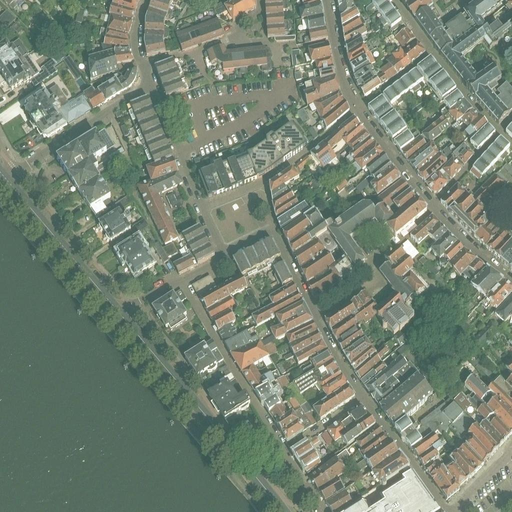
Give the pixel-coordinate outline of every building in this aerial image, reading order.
[(9,7),(13,10),(17,6),(15,4),(19,0),(2,0),(10,7),(9,7)] [(136,0),(113,0),(113,4),(135,12),(139,0),(136,0)] [(169,10),(169,8),(170,6),(170,5),(158,0),(152,0),(149,9),(171,16),(172,13),(171,11),(169,10)] [(240,8),(241,8),(236,0),(234,1),(227,5),(221,8),(215,12),(218,17),(227,12),(233,22),(244,15),(240,8)] [(236,0),(241,8),(240,8),(244,15),(255,9),(254,0),(236,0)] [(311,0),(303,3),(305,9),(321,4),(319,0),(311,0)] [(353,0),(336,0),(338,8),(352,1),(353,0)] [(367,13),(375,8),(379,12),(388,5),(384,0),(377,0),(372,4),(366,8),(366,11),(367,13)] [(413,0),(406,7),(412,16),(414,19),(415,19),(414,18),(415,17),(416,18),(432,6),(429,0),(428,0),(413,0)] [(511,22),(511,24),(507,27),(503,30),(498,23),(488,31),(483,24),(482,21),(497,10),(491,0),(481,0),(470,9),(467,6),(463,10),(466,13),(443,30),(429,40),(440,56),(466,87),(475,99),(475,98),(498,125),(509,115),(511,111),(511,92),(506,86),(499,92),(497,89),(498,88),(495,84),(501,80),(493,70),(495,69),(496,67),(494,65),(493,65),(492,66),(491,67),(492,69),(477,79),(461,58),(483,41),(489,50),(503,39),(502,36),(511,29),(511,30),(511,22)] [(338,8),(340,18),(354,10),(352,1),(338,8)] [(132,21),(135,12),(113,4),(109,16),(111,16),(111,17),(132,21)] [(265,6),(266,16),(283,15),(283,10),(287,10),(289,8),(288,4),(265,6)] [(301,20),(307,19),(323,17),(321,4),(305,9),(299,11),(301,20)] [(379,12),(382,17),(378,20),(381,23),(394,13),(388,5),(379,12)] [(441,19),(432,6),(416,18),(415,17),(414,18),(415,19),(414,19),(429,40),(443,30),(437,22),(441,19)] [(149,9),(146,18),(145,21),(164,24),(166,20),(168,21),(170,20),(171,16),(149,9)] [(340,18),(341,27),(359,17),(355,10),(354,10),(340,18)] [(0,24),(5,30),(15,20),(6,11),(0,17),(0,24)] [(502,20),(507,27),(511,24),(511,22),(511,12),(509,15),(508,15),(502,20)] [(393,27),(397,24),(401,21),(394,13),(381,23),(384,26),(387,24),(391,29),(393,27)] [(365,14),(359,17),(341,27),(343,36),(362,26),(370,22),(365,14)] [(266,16),(267,28),(290,26),(290,23),(288,21),(284,21),(283,15),(266,16)] [(104,22),(109,23),(130,29),(132,21),(111,17),(111,16),(110,17),(106,16),(104,22)] [(224,37),(220,28),(218,21),(220,20),(218,17),(217,16),(210,19),(208,18),(206,19),(214,40),(224,37)] [(307,19),(308,31),(325,28),(323,17),(307,19)] [(204,44),(206,43),(214,40),(206,19),(201,20),(201,22),(202,26),(198,28),(204,44)] [(62,21),(52,30),(58,35),(67,26),(63,21),(63,22),(62,21)] [(164,29),(164,24),(145,21),(145,32),(168,33),(168,30),(167,29),(164,29)] [(109,23),(107,30),(128,35),(130,29),(109,23)] [(13,29),(18,35),(23,30),(18,24),(13,29)] [(188,25),(185,26),(194,48),(204,44),(198,28),(192,30),(190,26),(188,25)] [(182,34),(176,36),(182,52),(194,48),(185,26),(181,28),(181,29),(182,34)] [(267,28),(267,39),(274,39),(279,38),(284,38),(285,38),(285,32),(289,31),(290,30),(290,26),(267,28)] [(343,36),(344,43),(359,38),(367,33),(362,26),(343,36)] [(304,40),(305,44),(327,40),(325,28),(308,31),(309,37),(305,39),(304,40)] [(106,38),(105,39),(128,42),(128,35),(107,30),(101,29),(100,36),(106,38)] [(37,36),(47,46),(58,36),(57,36),(58,35),(52,30),(52,31),(47,36),(42,31),(37,36)] [(403,49),(414,40),(407,30),(403,32),(399,35),(396,37),(395,38),(403,49)] [(168,37),(168,35),(168,33),(145,32),(144,44),(163,43),(163,39),(167,39),(168,37)] [(344,43),(346,53),(366,42),(368,41),(367,39),(362,42),(359,38),(344,43)] [(105,39),(104,45),(104,46),(107,47),(129,47),(128,42),(105,39)] [(346,53),(350,66),(364,57),(367,54),(370,53),(374,51),(371,47),(368,42),(368,41),(366,42),(346,53)] [(425,52),(417,42),(410,49),(417,59),(425,52)] [(0,49),(0,50),(0,71),(2,74),(21,60),(26,57),(23,54),(17,45),(13,48),(13,47),(10,48),(7,43),(0,47),(0,49)] [(147,57),(170,52),(169,48),(167,47),(164,48),(163,43),(144,44),(144,45),(147,57)] [(130,52),(129,47),(107,47),(104,46),(104,45),(101,46),(104,55),(114,52),(114,54),(130,52)] [(311,63),(315,62),(331,59),(329,45),(308,50),(311,63)] [(204,55),(205,59),(209,58),(212,64),(216,62),(219,64),(226,53),(224,46),(205,54),(204,55)] [(265,49),(255,50),(257,67),(261,67),(262,71),(264,72),(268,72),(267,66),(267,60),(266,54),(265,49)] [(403,55),(402,54),(401,54),(410,65),(417,59),(410,49),(403,55)] [(255,50),(250,50),(244,51),(246,74),(249,74),(251,72),(250,68),(257,67),(255,50)] [(399,50),(392,56),(403,71),(410,65),(401,54),(402,54),(399,50)] [(244,51),(233,52),(235,70),(240,69),(240,73),(242,75),(246,74),(244,51)] [(114,52),(104,55),(89,58),(92,81),(118,72),(117,65),(116,65),(114,54),(114,52)] [(117,65),(132,61),(133,61),(130,55),(130,52),(114,54),(116,65),(117,65)] [(233,52),(230,52),(226,53),(219,64),(222,67),(223,71),(235,70),(233,52)] [(374,65),(372,60),(373,58),(370,53),(367,54),(364,57),(350,66),(354,76),(366,69),(367,69),(374,65)] [(386,61),(389,65),(397,76),(403,71),(392,56),(386,61)] [(416,69),(427,82),(442,102),(447,107),(441,112),(441,114),(444,118),(448,114),(464,101),(458,94),(430,58),(416,69)] [(177,59),(171,61),(155,68),(159,79),(181,70),(177,59)] [(331,59),(315,62),(317,72),(318,71),(333,68),(331,59)] [(21,60),(2,74),(7,82),(6,82),(12,91),(23,83),(24,85),(32,80),(38,75),(39,75),(38,74),(35,69),(30,72),(21,60)] [(39,75),(38,75),(43,82),(57,72),(54,68),(57,66),(52,61),(41,69),(44,73),(40,76),(39,75)] [(376,64),(374,65),(367,69),(366,69),(354,76),(358,89),(360,91),(376,80),(383,76),(380,71),(376,64)] [(389,65),(380,71),(383,76),(388,82),(397,76),(389,65)] [(320,80),(335,76),(333,68),(318,71),(320,80)] [(121,78),(119,80),(133,83),(135,80),(136,77),(136,71),(136,70),(135,69),(128,71),(124,79),(121,78)] [(185,80),(181,70),(159,79),(163,89),(185,80)] [(416,71),(415,71),(407,77),(417,91),(421,88),(418,85),(423,81),(416,71)] [(307,106),(313,105),(339,92),(335,76),(320,80),(313,82),(315,91),(304,93),(307,106)] [(380,87),(388,82),(383,76),(376,80),(380,87)] [(407,94),(411,90),(414,93),(417,91),(407,77),(399,84),(407,94)] [(96,84),(98,91),(106,103),(110,100),(118,95),(123,93),(117,82),(116,80),(103,88),(99,83),(96,84)] [(119,80),(117,82),(123,93),(128,89),(131,86),(133,83),(119,80)] [(172,104),(170,98),(188,90),(185,80),(163,89),(169,106),(172,104)] [(363,96),(366,97),(380,87),(376,80),(360,91),(363,96)] [(399,84),(391,90),(401,103),(404,100),(402,97),(407,94),(399,84)] [(65,107),(62,103),(58,97),(62,95),(57,86),(46,93),(46,92),(26,106),(24,111),(31,120),(30,124),(33,129),(37,130),(37,129),(49,122),(46,119),(56,112),(65,107)] [(67,127),(92,110),(93,111),(106,103),(98,91),(94,93),(92,89),(75,100),(65,107),(56,112),(68,128),(67,127)] [(390,106),(392,105),(395,102),(398,105),(401,103),(391,90),(383,96),(390,106)] [(313,105),(322,122),(344,103),(339,92),(313,105)] [(126,107),(128,113),(131,118),(152,109),(148,98),(126,107)] [(368,108),(394,144),(395,146),(404,139),(402,136),(407,132),(382,98),(368,108)] [(456,123),(461,119),(472,111),(464,101),(448,114),(456,123)] [(322,122),(326,130),(336,121),(348,110),(344,103),(322,122)] [(412,111),(411,113),(413,115),(426,106),(425,103),(423,103),(412,111)] [(131,118),(133,123),(135,128),(156,119),(152,109),(131,118)] [(461,119),(469,128),(480,118),(472,111),(461,119)] [(43,139),(47,140),(48,140),(68,128),(56,112),(46,119),(49,122),(37,129),(37,130),(43,139)] [(443,118),(422,135),(429,144),(450,128),(443,118)] [(469,128),(469,129),(465,133),(469,137),(472,140),(477,136),(487,126),(480,118),(469,128)] [(135,128),(137,133),(139,138),(160,129),(156,119),(135,128)] [(332,137),(324,143),(330,151),(338,145),(342,141),(359,125),(354,119),(332,137)] [(273,171),(307,146),(306,145),(309,143),(295,124),(292,126),(291,125),(274,138),(271,136),(266,140),(266,143),(253,153),(198,174),(208,198),(262,177),(273,171)] [(340,147),(345,144),(347,147),(365,132),(363,130),(359,125),(342,141),(338,145),(340,147)] [(470,143),(477,150),(495,134),(487,126),(477,136),(472,140),(470,143)] [(139,138),(141,143),(143,148),(164,139),(160,129),(139,138)] [(96,135),(77,146),(88,164),(93,161),(115,147),(104,130),(96,135)] [(347,147),(352,152),(370,138),(365,132),(347,147)] [(416,133),(411,137),(407,132),(402,136),(404,139),(395,146),(400,152),(414,141),(419,138),(420,137),(418,133),(416,133)] [(349,166),(353,162),(354,163),(355,163),(376,146),(370,138),(352,152),(348,156),(349,157),(345,161),(349,166)] [(428,148),(419,138),(414,141),(400,152),(409,164),(427,149),(431,146),(428,148)] [(143,148),(147,158),(168,149),(164,139),(143,148)] [(509,147),(507,145),(500,139),(493,146),(506,158),(508,155),(505,152),(509,147)] [(337,159),(330,151),(324,143),(310,154),(323,170),(337,159)] [(433,144),(431,146),(427,149),(409,164),(418,176),(440,157),(441,155),(439,151),(433,144)] [(463,145),(457,151),(452,155),(464,166),(473,156),(463,145)] [(68,176),(88,164),(77,146),(57,159),(68,176)] [(357,176),(362,172),(365,169),(383,155),(376,146),(355,163),(354,163),(350,167),(357,176)] [(448,157),(443,161),(440,157),(418,176),(424,184),(426,186),(439,174),(441,172),(445,169),(444,169),(453,160),(450,158),(452,155),(457,151),(453,146),(445,153),(448,157)] [(493,146),(486,154),(495,162),(500,158),(503,161),(506,158),(493,146)] [(151,168),(146,169),(151,182),(177,172),(172,158),(168,149),(147,158),(142,159),(143,163),(145,164),(149,162),(151,168)] [(486,154),(479,162),(492,173),(495,170),(491,167),(495,162),(486,154)] [(365,169),(370,176),(388,162),(383,155),(365,169)] [(450,181),(462,169),(464,166),(452,155),(450,158),(453,160),(444,169),(445,169),(441,172),(445,175),(450,181)] [(307,157),(296,166),(299,170),(310,161),(307,157)] [(103,159),(95,164),(97,167),(104,162),(105,162),(103,159)] [(68,176),(79,194),(100,180),(94,171),(98,168),(97,167),(95,164),(93,161),(88,164),(68,176)] [(109,165),(108,163),(106,161),(105,162),(104,162),(97,167),(98,168),(99,171),(109,165)] [(370,176),(375,182),(393,169),(388,162),(370,176)] [(479,162),(472,169),(482,178),(486,173),(489,176),(492,173),(479,162)] [(377,196),(400,178),(393,169),(375,182),(370,186),(377,196)] [(479,181),(482,178),(472,169),(469,172),(479,181)] [(292,170),(269,185),(271,195),(286,186),(299,178),(292,170)] [(151,182),(147,183),(139,186),(137,187),(165,245),(178,239),(176,234),(175,235),(168,220),(169,219),(165,210),(164,211),(157,195),(182,184),(177,173),(177,172),(151,182)] [(437,194),(448,184),(442,178),(445,175),(441,172),(439,174),(426,186),(433,194),(437,194)] [(508,182),(499,173),(498,172),(474,196),(470,192),(467,195),(450,212),(449,212),(474,237),(490,221),(497,214),(497,215),(498,214),(490,207),(485,212),(480,207),(489,198),(491,200),(495,196),(497,196),(498,196),(501,193),(502,192),(502,191),(501,190),(508,182)] [(324,177),(319,181),(324,189),(330,184),(324,177)] [(51,194),(54,182),(42,179),(39,191),(51,194)] [(348,185),(347,184),(343,179),(334,187),(339,193),(348,185)] [(110,198),(100,180),(79,194),(80,194),(90,210),(91,210),(96,218),(107,212),(101,203),(110,198)] [(380,230),(383,234),(387,231),(385,228),(387,226),(393,220),(417,200),(401,180),(377,199),(384,206),(375,213),(373,214),(375,218),(372,220),(374,223),(375,222),(381,230),(380,230)] [(340,193),(346,200),(358,188),(352,181),(340,193)] [(457,185),(441,202),(440,203),(450,212),(467,195),(457,185)] [(271,195),(273,203),(288,192),(290,191),(286,186),(271,195)] [(274,212),(294,199),(290,191),(288,192),(273,203),(274,212)] [(112,206),(117,213),(122,210),(133,203),(129,196),(112,206)] [(102,204),(105,208),(112,204),(109,199),(102,204)] [(274,212),(277,221),(304,204),(302,202),(298,205),(294,199),(274,212)] [(422,208),(417,200),(393,220),(387,226),(395,237),(413,222),(425,212),(425,211),(422,208)] [(278,223),(282,233),(301,222),(311,214),(304,204),(277,221),(278,223)] [(318,297),(318,296),(321,294),(322,296),(326,294),(325,292),(338,283),(330,272),(338,265),(338,258),(335,254),(340,250),(354,270),(364,262),(349,240),(374,223),(372,220),(375,218),(373,214),(375,213),(370,206),(363,205),(335,225),(332,221),(325,226),(314,212),(311,214),(301,222),(282,233),(293,256),(298,268),(307,285),(316,280),(316,281),(307,286),(315,300),(318,298),(318,297)] [(131,230),(127,224),(128,222),(131,220),(128,216),(123,218),(121,215),(123,213),(122,210),(117,213),(99,224),(110,242),(131,230)] [(474,237),(486,249),(504,228),(503,228),(501,231),(491,221),(497,215),(497,214),(490,221),(474,237)] [(429,237),(440,226),(432,217),(410,237),(418,246),(428,237),(429,237)] [(137,235),(144,230),(149,227),(144,219),(132,227),(137,235)] [(196,228),(195,226),(187,231),(186,231),(186,232),(186,233),(186,234),(178,238),(184,248),(204,237),(199,227),(196,228)] [(433,242),(421,253),(424,257),(430,251),(447,234),(440,226),(429,237),(428,237),(433,242)] [(487,250),(493,255),(511,235),(504,228),(486,249),(487,250)] [(393,239),(387,231),(383,234),(389,242),(393,239)] [(430,251),(439,260),(457,244),(447,234),(430,251)] [(511,234),(511,235),(493,255),(496,258),(500,261),(511,247),(511,234)] [(184,248),(189,257),(209,246),(204,237),(184,248)] [(125,266),(126,266),(146,252),(145,251),(141,244),(142,243),(139,239),(118,252),(120,256),(119,257),(125,266)] [(271,266),(272,266),(282,261),(272,240),(260,246),(271,266)] [(169,260),(168,258),(162,249),(158,243),(153,247),(164,264),(169,260)] [(444,269),(448,266),(447,265),(449,263),(463,250),(457,244),(439,260),(439,264),(444,269)] [(163,248),(162,249),(168,258),(177,253),(173,245),(171,245),(163,248)] [(189,257),(187,258),(193,268),(197,266),(214,257),(209,246),(189,257)] [(262,271),(271,266),(260,246),(251,250),(262,271)] [(511,247),(500,261),(504,264),(509,268),(510,269),(511,267),(511,247)] [(147,249),(145,251),(146,252),(126,266),(134,278),(154,265),(156,264),(147,249)] [(379,272),(396,293),(402,300),(401,302),(394,295),(378,310),(375,312),(377,315),(381,322),(383,324),(382,326),(382,327),(382,328),(384,329),(385,329),(386,328),(393,336),(398,332),(399,333),(400,333),(413,321),(413,320),(414,320),(414,319),(415,317),(415,314),(414,312),(406,304),(424,290),(410,274),(401,282),(400,281),(409,272),(413,268),(413,267),(396,249),(385,259),(389,265),(382,269),(380,267),(378,269),(379,271),(379,272)] [(254,275),(262,271),(251,250),(243,254),(254,275)] [(338,283),(354,271),(354,270),(340,250),(335,254),(338,258),(338,265),(330,272),(338,283)] [(463,250),(449,263),(447,265),(448,266),(459,277),(460,278),(461,277),(464,273),(475,260),(463,250)] [(233,260),(234,263),(240,274),(241,277),(243,281),(249,277),(254,275),(243,254),(239,257),(233,260)] [(193,268),(187,258),(179,262),(178,259),(171,263),(173,266),(174,265),(179,275),(193,268)] [(484,267),(475,260),(464,273),(467,276),(472,272),(476,275),(484,267)] [(292,282),(282,261),(272,266),(276,274),(275,274),(275,275),(274,275),(274,276),(274,277),(279,286),(281,285),(282,287),(292,282)] [(428,261),(427,262),(423,266),(434,278),(437,275),(439,273),(428,261)] [(240,274),(234,263),(230,265),(229,267),(233,274),(234,276),(235,276),(240,274)] [(479,293),(463,309),(469,315),(480,304),(485,299),(484,299),(501,281),(486,269),(470,285),(479,293)] [(448,287),(437,275),(434,278),(445,290),(448,287)] [(210,276),(192,286),(199,298),(216,289),(210,276)] [(243,281),(241,277),(224,286),(200,300),(206,311),(230,297),(247,288),(243,281)] [(490,304),(496,310),(511,293),(511,289),(501,281),(484,299),(485,299),(480,304),(485,309),(490,304)] [(293,284),(273,295),(268,298),(272,305),(272,306),(298,293),(293,284)] [(249,290),(246,292),(255,310),(259,308),(260,305),(251,290),(249,290)] [(165,329),(169,327),(171,330),(186,321),(184,317),(186,315),(179,304),(186,299),(181,291),(174,296),(174,295),(153,308),(165,329)] [(303,303),(298,293),(272,305),(272,306),(277,317),(303,303)] [(365,293),(356,299),(363,308),(372,302),(365,293)] [(495,314),(504,323),(510,317),(511,314),(511,293),(496,310),(497,310),(498,311),(495,314)] [(236,309),(230,297),(206,311),(207,312),(212,322),(229,312),(230,313),(236,309)] [(356,299),(349,304),(356,314),(363,308),(356,299)] [(325,320),(330,331),(351,317),(355,323),(357,326),(357,325),(363,321),(365,324),(377,315),(375,312),(378,310),(373,302),(372,302),(363,308),(356,314),(349,304),(325,320)] [(313,324),(304,306),(303,303),(277,317),(275,318),(281,328),(270,331),(272,336),(260,343),(260,344),(263,348),(286,337),(313,324)] [(252,316),(257,327),(275,318),(277,317),(272,306),(263,311),(257,313),(252,316)] [(217,332),(235,322),(230,313),(229,312),(212,322),(217,332)] [(330,331),(333,337),(355,323),(351,317),(330,331)] [(237,327),(241,325),(238,320),(235,322),(217,332),(225,345),(242,335),(237,327)] [(457,328),(464,334),(470,328),(463,321),(457,328)] [(333,337),(337,343),(358,328),(359,328),(357,325),(357,326),(355,323),(333,337)] [(479,348),(487,340),(498,329),(491,323),(472,342),(479,348)] [(286,337),(290,346),(317,334),(313,324),(286,337)] [(337,343),(343,355),(365,340),(358,329),(358,328),(337,343)] [(229,354),(230,356),(235,354),(260,344),(260,343),(259,343),(257,338),(256,336),(257,335),(254,329),(242,335),(225,345),(229,354)] [(400,333),(394,338),(400,347),(407,341),(400,333)] [(285,362),(294,357),(322,343),(317,334),(290,346),(293,353),(284,358),(285,362)] [(344,357),(349,364),(370,346),(365,340),(343,355),(344,357)] [(212,342),(185,358),(197,377),(207,371),(208,372),(211,372),(215,370),(217,366),(216,365),(223,360),(212,342)] [(298,366),(310,359),(311,361),(310,362),(312,366),(303,371),(306,376),(333,361),(322,343),(294,357),(298,366)] [(230,356),(242,373),(255,365),(255,366),(269,357),(267,355),(263,348),(260,344),(235,354),(230,356)] [(349,364),(350,367),(354,373),(375,355),(376,354),(370,346),(349,364)] [(381,363),(379,361),(390,352),(385,346),(381,350),(380,350),(376,354),(375,355),(354,373),(360,381),(381,363)] [(384,372),(365,388),(370,395),(372,393),(389,378),(395,384),(401,391),(417,377),(419,375),(409,364),(407,366),(400,358),(391,366),(384,372)] [(286,388),(293,399),(300,409),(301,408),(300,407),(306,403),(301,395),(315,386),(338,371),(333,361),(306,376),(289,386),(286,388)] [(365,388),(384,372),(391,366),(390,366),(386,369),(385,369),(386,368),(382,364),(381,363),(360,381),(365,388)] [(286,373),(284,370),(280,364),(276,366),(280,372),(281,376),(286,373)] [(242,373),(255,393),(277,381),(280,379),(277,372),(261,379),(253,366),(255,366),(255,365),(242,373)] [(343,380),(338,371),(315,386),(321,394),(343,380)] [(283,391),(286,388),(289,386),(283,377),(280,379),(277,381),(281,388),(283,391)] [(433,396),(417,377),(401,391),(379,408),(384,414),(383,414),(391,424),(391,425),(394,429),(408,418),(433,396)] [(480,403),(483,407),(511,435),(511,434),(511,405),(510,403),(493,386),(488,391),(473,377),(464,386),(472,394),(480,403)] [(395,384),(389,378),(372,393),(370,395),(370,396),(374,401),(377,399),(377,400),(395,384)] [(499,379),(493,386),(510,403),(511,405),(511,391),(506,385),(505,385),(499,379)] [(347,387),(343,380),(321,394),(318,395),(321,399),(317,402),(319,406),(326,401),(347,387)] [(278,403),(275,399),(274,398),(280,394),(278,390),(281,388),(277,381),(255,393),(260,401),(260,402),(260,403),(260,404),(261,404),(261,405),(263,406),(264,406),(269,414),(282,405),(284,404),(282,402),(280,401),(278,403)] [(225,420),(250,404),(245,395),(237,400),(227,383),(209,395),(225,420)] [(401,391),(395,384),(377,400),(377,399),(374,401),(375,402),(379,408),(401,391)] [(352,400),(353,396),(347,387),(326,401),(333,412),(339,409),(352,400)] [(511,435),(483,407),(480,403),(472,394),(468,398),(466,399),(467,401),(478,414),(486,422),(503,443),(511,435)] [(502,444),(503,443),(486,422),(478,414),(467,401),(466,399),(462,395),(454,402),(464,412),(463,414),(463,415),(497,451),(502,444)] [(300,409),(293,399),(289,401),(295,412),(300,409)] [(444,404),(448,408),(453,403),(449,399),(444,404)] [(320,421),(333,412),(326,401),(319,406),(312,409),(320,421)] [(463,415),(463,414),(453,403),(448,408),(448,409),(442,414),(441,412),(422,427),(415,433),(422,443),(432,435),(437,431),(443,437),(448,428),(463,443),(470,437),(472,439),(489,459),(497,451),(463,415)] [(289,415),(282,405),(269,414),(276,425),(289,415)] [(361,407),(348,416),(350,419),(350,418),(352,420),(344,426),(344,425),(342,427),(347,433),(355,428),(369,418),(367,415),(361,407),(361,408),(361,407)] [(298,423),(307,418),(301,408),(300,409),(295,412),(289,415),(276,425),(281,434),(287,443),(303,432),(298,423)] [(303,432),(312,427),(307,418),(298,423),(303,432)] [(361,436),(375,426),(369,418),(355,428),(361,436)] [(394,429),(401,438),(411,451),(422,443),(415,433),(422,427),(419,429),(417,425),(415,427),(412,430),(408,425),(411,423),(411,421),(408,418),(394,429)] [(327,431),(333,439),(335,442),(341,438),(347,433),(342,427),(344,425),(341,421),(327,431)] [(341,438),(347,446),(361,436),(355,428),(347,433),(341,438)] [(377,428),(356,443),(361,451),(383,435),(377,428)] [(358,452),(359,453),(364,460),(389,442),(383,435),(361,451),(358,452)] [(439,444),(432,435),(422,443),(411,451),(417,460),(433,449),(439,444)] [(319,442),(316,437),(309,441),(313,447),(319,442)] [(466,446),(465,446),(483,466),(489,459),(472,439),(470,437),(463,443),(466,446)] [(398,455),(389,442),(364,460),(355,467),(359,473),(368,466),(372,472),(398,455)] [(321,464),(316,456),(308,443),(293,452),(295,456),(307,475),(321,464)] [(442,449),(439,444),(433,449),(417,460),(424,469),(424,470),(433,463),(438,459),(439,458),(436,454),(442,449)] [(465,446),(458,453),(476,473),(482,467),(483,466),(465,446)] [(458,453),(457,453),(456,451),(453,447),(446,453),(467,481),(476,473),(458,453)] [(309,478),(318,491),(337,478),(337,479),(346,472),(350,469),(344,460),(350,457),(346,452),(336,459),(313,476),(309,478)] [(449,467),(444,470),(457,489),(467,481),(446,453),(445,453),(448,458),(449,459),(446,462),(449,467)] [(385,484),(384,483),(403,471),(408,467),(398,455),(372,472),(371,473),(372,474),(367,477),(371,482),(375,479),(380,486),(381,485),(381,487),(382,488),(383,488),(385,488),(385,487),(386,487),(386,486),(386,485),(385,484)] [(440,460),(438,459),(433,463),(424,470),(431,478),(443,468),(444,464),(440,460)] [(431,478),(446,501),(447,501),(459,491),(457,489),(444,470),(443,468),(431,478)] [(439,511),(439,510),(435,505),(416,478),(413,473),(406,477),(392,486),(380,494),(383,500),(371,508),(366,501),(348,511),(439,511)] [(344,491),(337,479),(337,478),(318,491),(326,503),(344,491)] [(326,503),(331,511),(349,499),(344,491),(326,503)] [(331,511),(342,511),(353,505),(349,499),(331,511)]
